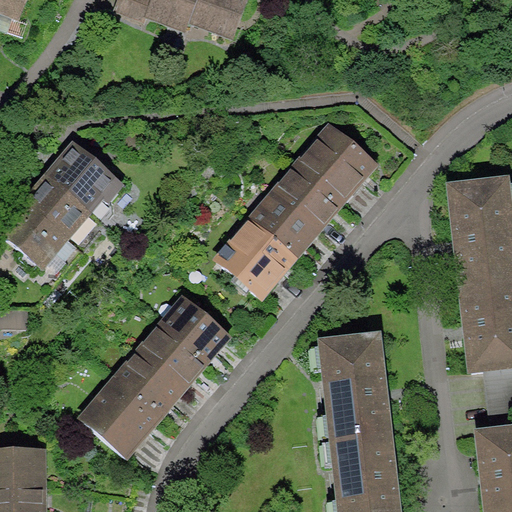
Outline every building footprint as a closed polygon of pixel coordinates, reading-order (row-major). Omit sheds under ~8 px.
[(0,0),(0,16),(16,22),(25,0),(0,0)] [(168,25),(172,15),(233,40),(248,0),(119,0),(115,11),(145,23),(147,17),(168,25)] [(375,168),(336,135),(315,159),(310,154),(295,171),(301,176),(340,209),(349,199),(375,168)] [(120,189),(73,149),(56,170),(48,179),(89,214),(101,200),(107,203),(120,189)] [(340,209),(301,176),(279,202),(318,235),(323,229),(340,209)] [(66,241),(89,214),(48,179),(31,198),(25,206),(66,241)] [(461,288),(511,282),(511,244),(505,186),(451,192),(453,214),(461,288)] [(318,235),(279,202),(257,228),(296,261),(301,254),(318,235)] [(66,241),(25,206),(7,227),(0,235),(41,271),(55,255),(64,263),(76,249),(66,241)] [(296,261),(257,228),(237,251),(231,246),(216,263),(261,302),(269,292),(296,261)] [(511,369),(511,282),(461,288),(463,305),(471,374),(485,373),(511,369)] [(166,334),(205,367),(211,360),(229,340),(189,306),(166,334)] [(0,309),(0,329),(26,330),(27,310),(6,310),(0,309)] [(144,360),(183,393),(189,387),(205,367),(166,334),(144,360)] [(333,444),(388,437),(379,360),(377,341),(322,347),(333,444)] [(183,393),(144,360),(122,386),(161,419),(167,412),(183,393)] [(492,436),(511,434),(511,369),(485,373),(487,388),(492,436)] [(96,405),(81,422),(125,461),(136,449),(161,419),(122,386),(102,409),(96,405)] [(511,511),(511,434),(492,436),(479,438),(481,456),(487,511),(511,511)] [(388,437),(333,444),(340,511),(396,511),(390,453),(388,437)] [(35,453),(0,453),(0,489),(36,489),(35,453)] [(130,484),(99,474),(93,493),(125,500),(130,484)] [(0,511),(35,511),(36,489),(0,489),(0,511)] [(123,511),(125,500),(93,493),(90,511),(92,511),(123,511)]
